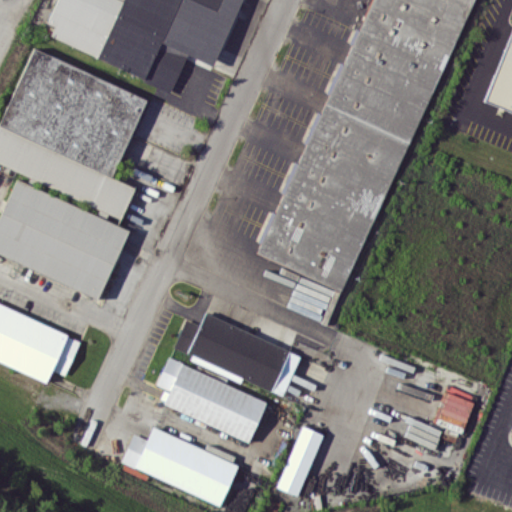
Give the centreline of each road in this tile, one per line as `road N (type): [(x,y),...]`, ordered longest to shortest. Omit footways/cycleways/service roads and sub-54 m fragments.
road 1 (residential): [(284,0),(83,443)]
road 2 (residential): [(172,246),(329,318)]
